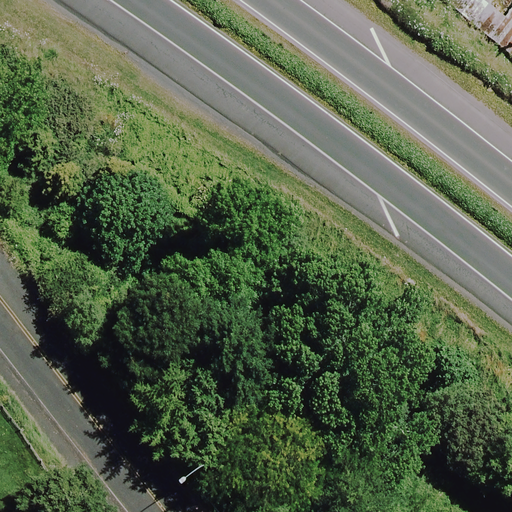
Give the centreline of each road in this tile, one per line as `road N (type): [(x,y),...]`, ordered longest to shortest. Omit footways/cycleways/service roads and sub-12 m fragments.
road 1 (trunk): [(511,303),(205,60),(114,0)]
road 2 (trunk): [(274,0),(511,181)]
road 3 (residential): [(0,312),(153,511)]
